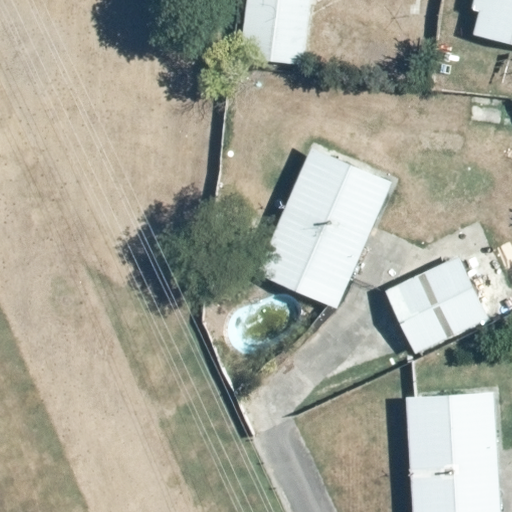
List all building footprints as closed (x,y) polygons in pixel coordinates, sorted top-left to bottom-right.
[(306,0),(244,0),(242,59),(304,61),(306,0)] [(511,0),(480,0),(473,35),(511,43),(511,0)] [(393,177),(313,144),(258,276),(338,309),(393,177)] [(488,320),(459,256),(385,291),(415,354),(488,320)] [(500,511),(493,390),(407,395),(414,511),(500,511)]
